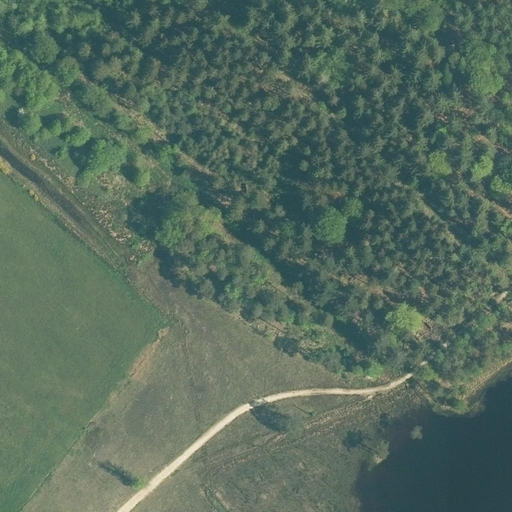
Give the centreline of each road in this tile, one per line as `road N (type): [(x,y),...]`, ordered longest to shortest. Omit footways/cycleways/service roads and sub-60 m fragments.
road 1 (track): [(511,289),(385,388),(283,396),(235,413),(124,511)]
road 2 (track): [(420,0),(511,83)]
